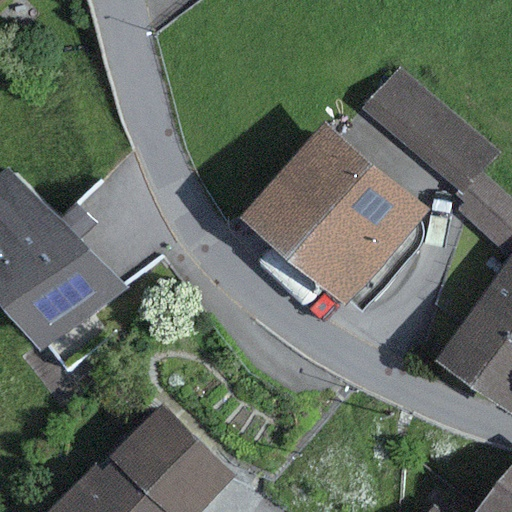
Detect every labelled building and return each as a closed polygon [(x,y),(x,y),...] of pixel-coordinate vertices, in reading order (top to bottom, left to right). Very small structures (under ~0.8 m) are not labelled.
[(506,152),(406,69),(381,99),(482,182),(506,152)] [(457,209),(350,122),(277,218),(383,306),(457,209)] [(0,259),(74,343),(140,285),(30,160),(0,186),(0,259)] [(511,200),(490,182),(467,210),(511,246),(511,200)] [(511,282),(461,358),(511,391),(511,282)] [(231,511),(270,471),(179,386),(115,454),(133,471),(108,497),(94,484),(68,511),(231,511)]
